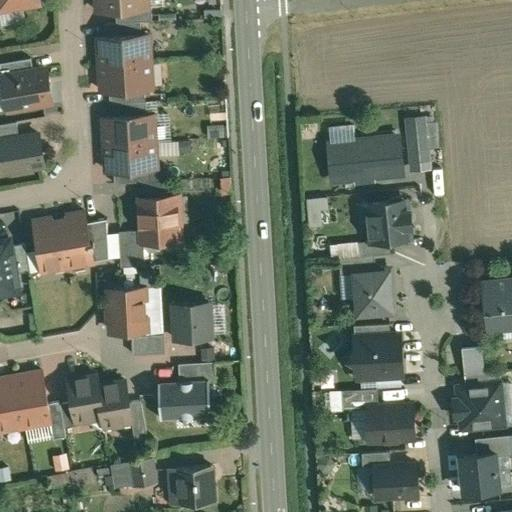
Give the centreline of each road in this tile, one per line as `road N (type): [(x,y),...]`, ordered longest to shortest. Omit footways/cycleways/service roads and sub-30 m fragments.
road 1 (tertiary): [(246,0),(273,511)]
road 2 (residential): [(440,511),(427,199)]
road 3 (residential): [(70,0),(79,150),(63,184),(0,200)]
